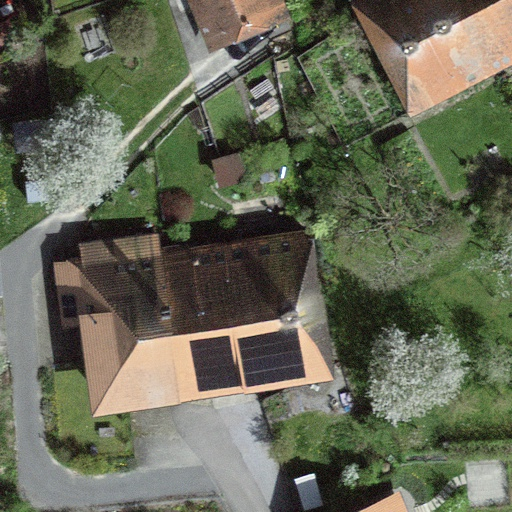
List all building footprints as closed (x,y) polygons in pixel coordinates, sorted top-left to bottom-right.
[(202,0),(215,27),(271,0),(202,0)] [(511,0),(379,0),(418,80),(511,34),(511,0)] [(187,370),(170,255),(166,230),(75,243),(97,395),(171,384),(169,372),(187,370)] [(170,255),(187,370),(328,349),(311,234),(170,255)] [(357,511),(400,511),(394,497),(357,511)]
